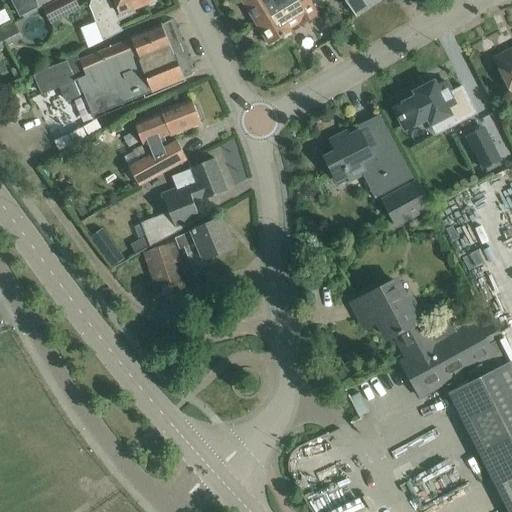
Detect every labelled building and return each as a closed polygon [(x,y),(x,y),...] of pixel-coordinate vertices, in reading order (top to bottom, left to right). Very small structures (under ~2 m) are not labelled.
[(18,0),(28,17),(40,11),(38,8),(53,0),(18,0)] [(51,24),(80,9),(75,0),(58,0),(43,8),(51,24)] [(136,14),(134,10),(152,2),(151,0),(91,0),(90,6),(103,41),(122,31),(118,22),(136,14)] [(256,25),(297,0),(243,0),(241,1),(256,25)] [(309,0),(297,0),(256,25),(269,46),(291,32),(290,29),(299,23),(301,26),(319,15),(309,0)] [(346,0),(356,14),(377,0),(346,0)] [(14,23),(0,30),(0,51),(23,39),(14,23)] [(68,61),(34,76),(42,95),(59,88),(65,103),(79,97),(73,82),(78,80),(93,116),(142,96),(165,87),(183,79),(161,25),(142,33),(130,38),(131,39),(126,41),(107,49),(80,60),(78,56),(67,60),(68,61)] [(314,50),(321,69),(342,62),(335,42),(314,50)] [(511,51),(495,60),(511,92),(511,107),(511,108),(509,112),(511,118),(511,51)] [(428,119),(431,125),(449,115),(454,126),(476,114),(462,87),(451,93),(445,82),(436,87),(434,83),(415,93),(417,97),(394,109),(405,130),(428,119)] [(136,160),(127,165),(134,178),(131,180),(134,186),(137,185),(138,187),(177,166),(187,161),(175,140),(166,145),(162,139),(171,135),(171,136),(182,132),(201,124),(191,100),(172,107),(161,112),(162,113),(134,123),(143,145),(149,143),(152,152),(136,160)] [(335,152),(324,158),(336,182),(347,176),(350,181),(365,173),(378,198),(418,179),(396,136),(368,149),(359,131),(348,137),(346,132),(330,141),(335,152)] [(500,160),(488,136),(470,145),(483,169),(500,160)] [(172,177),(177,189),(162,195),(169,212),(140,223),(150,248),(208,215),(203,200),(227,191),(215,159),(190,168),(191,170),(172,177)] [(430,207),(417,182),(381,200),(395,226),(430,207)] [(180,248),(183,247),(193,271),(207,265),(205,260),(232,248),(220,219),(175,238),(180,248)] [(102,229),(91,237),(114,267),(124,260),(102,229)] [(173,243),(144,253),(158,297),(188,287),(173,243)] [(370,295),(352,304),(360,318),(373,311),(387,339),(393,335),(398,333),(410,356),(405,358),(425,394),(440,386),(449,382),(453,390),(448,393),(448,394),(465,425),(511,399),(511,362),(493,326),(482,332),(476,321),(456,332),(449,319),(431,328),(423,333),(403,296),(396,281),(370,295)] [(511,511),(511,399),(465,425),(508,511),(511,511)]
